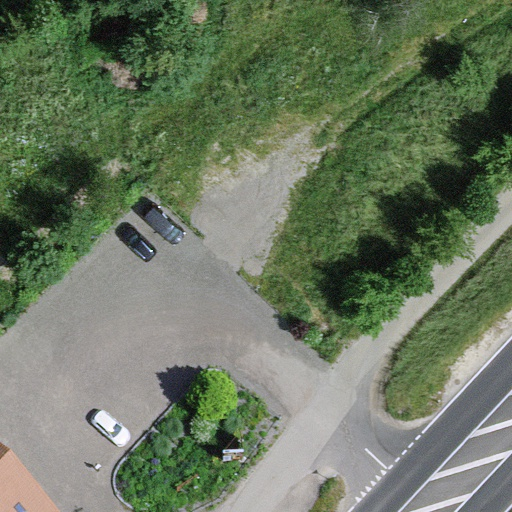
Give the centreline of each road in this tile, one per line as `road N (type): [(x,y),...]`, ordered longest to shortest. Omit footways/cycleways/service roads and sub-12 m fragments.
road 1 (residential): [(259,358),(429,510)]
road 2 (primary): [(429,510),(511,421)]
